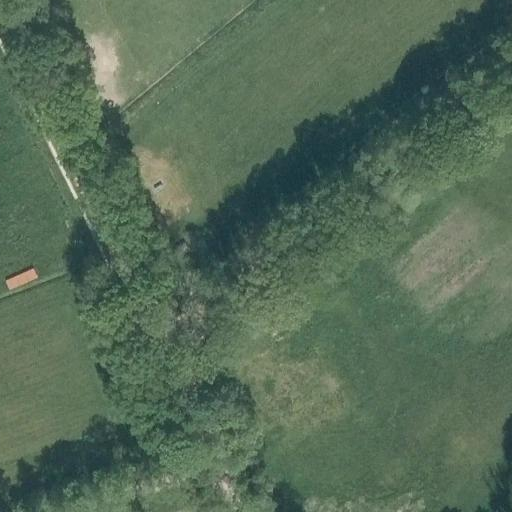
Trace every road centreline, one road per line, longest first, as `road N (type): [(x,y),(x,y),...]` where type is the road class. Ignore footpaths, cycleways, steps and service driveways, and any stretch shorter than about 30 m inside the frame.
road 1 (track): [(3,0),(208,439),(210,464),(196,484)]
road 2 (track): [(165,342),(511,49)]
road 3 (unclassified): [(238,511),(217,491),(183,483),(78,511)]
